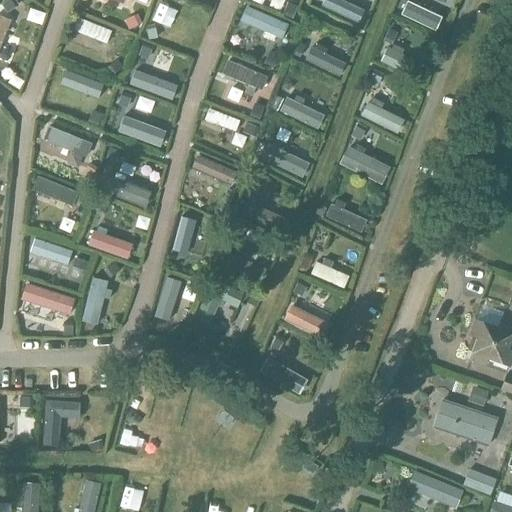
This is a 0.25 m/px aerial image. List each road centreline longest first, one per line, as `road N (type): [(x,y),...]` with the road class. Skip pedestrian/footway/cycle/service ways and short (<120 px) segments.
road 1 (track): [(455,285),(449,263),(425,255),(329,511)]
road 2 (track): [(425,255),(511,22)]
